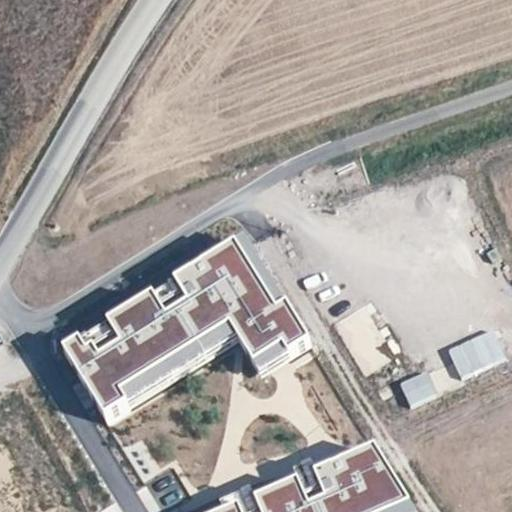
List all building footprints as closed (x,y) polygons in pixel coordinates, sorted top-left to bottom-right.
[(249,375),(301,343),(234,237),(54,349),(98,418),(226,338),(249,375)] [(487,297),(511,286),(511,279),(509,273),(482,285),(487,297)] [(333,319),(355,307),(348,294),(326,306),(333,319)] [(334,319),(359,374),(399,357),(375,301),(334,319)] [(454,351),(478,344),(474,330),(450,337),(454,351)] [(451,359),(462,384),(493,371),(482,346),(451,359)] [(390,420),(419,406),(408,382),(379,395),(390,420)] [(134,418),(104,435),(120,462),(149,445),(134,418)] [(405,511),(366,448),(303,475),(286,482),(243,501),(217,511),(405,511)] [(282,472),(286,482),(303,475),(299,465),(282,472)] [(238,491),(208,504),(211,511),(217,511),(243,501),(238,491)] [(121,511),(113,495),(85,509),(86,511),(121,511)]
